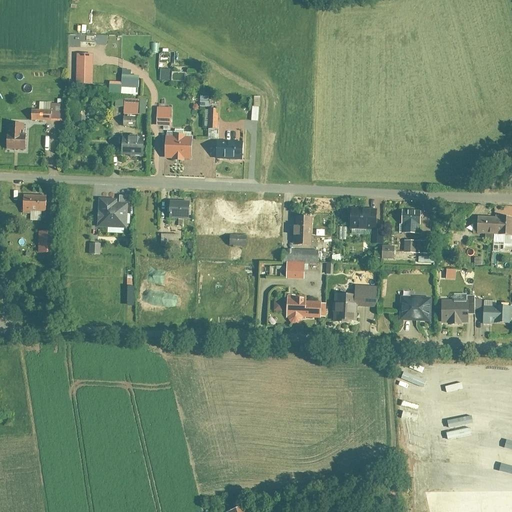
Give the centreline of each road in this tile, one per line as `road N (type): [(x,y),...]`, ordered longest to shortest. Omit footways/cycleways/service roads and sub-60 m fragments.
road 1 (residential): [(511,198),(0,178)]
road 2 (residential): [(511,351),(7,328)]
road 3 (track): [(390,345),(396,494)]
